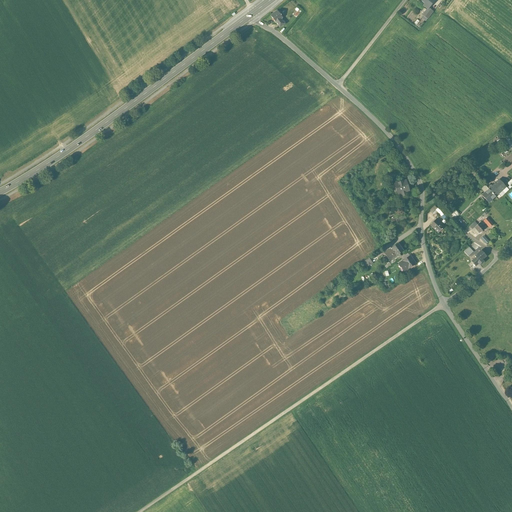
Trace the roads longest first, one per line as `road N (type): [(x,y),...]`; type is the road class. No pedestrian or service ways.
road 1 (track): [(444,304),(140,511)]
road 2 (primary): [(0,191),(253,12)]
road 3 (unclassified): [(444,304),(423,246),(421,182),(392,137),(337,85)]
road 4 (unclassified): [(511,406),(444,304)]
